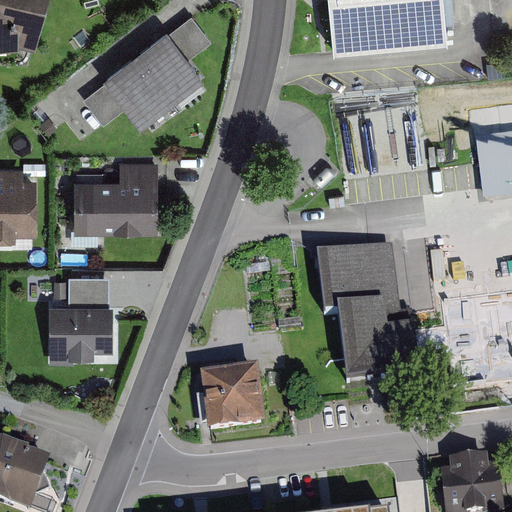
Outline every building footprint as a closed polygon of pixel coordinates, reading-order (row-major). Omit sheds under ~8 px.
[(0,0),(0,40),(25,41),(40,46),(54,0),(0,0)] [(329,0),(334,52),(448,42),(444,0),(329,0)] [(214,44),(197,19),(85,96),(104,124),(130,106),(143,125),(209,79),(194,57),(214,44)] [(482,190),(484,202),(511,198),(511,136),(476,140),(479,165),(482,190)] [(155,157),(121,159),(122,178),(97,179),(100,244),(119,244),(119,236),(159,234),(155,157)] [(25,168),(0,167),(0,238),(16,238),(17,232),(38,232),(39,179),(25,179),(25,168)] [(393,247),(322,256),(318,256),(325,314),(338,312),(347,384),(420,375),(414,326),(403,327),(393,247)] [(113,278),(71,278),(71,302),(52,302),(53,363),(72,363),(72,358),(95,358),(95,349),(114,349),(113,278)] [(201,377),(208,435),(266,428),(259,370),(201,377)] [(7,437),(0,438),(0,499),(14,503),(34,511),(58,464),(7,437)] [(493,455),(455,459),(456,471),(446,472),(450,511),(493,511),(511,510),(506,469),(494,471),(493,455)] [(421,511),(417,464),(350,470),(354,511),(421,511)]
